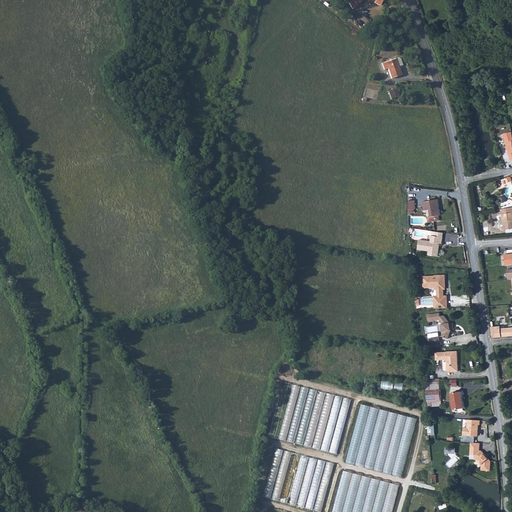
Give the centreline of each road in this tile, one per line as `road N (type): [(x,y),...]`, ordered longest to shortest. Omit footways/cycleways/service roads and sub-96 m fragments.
road 1 (tertiary): [(471,245),(507,511)]
road 2 (tertiary): [(409,0),(451,128),(471,245)]
